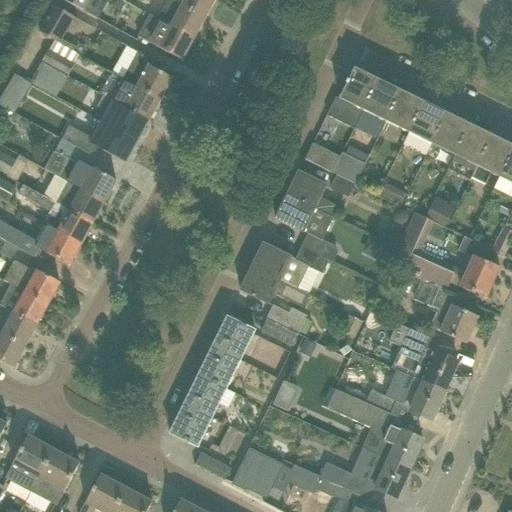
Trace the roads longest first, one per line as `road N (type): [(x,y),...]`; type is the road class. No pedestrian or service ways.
road 1 (residential): [(144,452),(363,0)]
road 2 (residential): [(43,403),(265,0)]
road 3 (residential): [(433,511),(511,331)]
